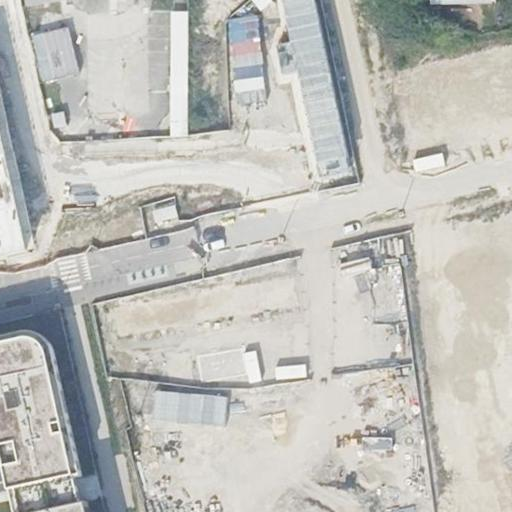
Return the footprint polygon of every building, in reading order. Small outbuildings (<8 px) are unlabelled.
[(117,0),(118,9),(91,10),(92,121),(152,120),(150,0),(117,0)] [(191,134),(190,9),(175,9),(175,33),(176,33),(176,134),(191,134)] [(72,25),(35,34),(46,80),(83,71),(72,25)] [(511,43),(397,63),(409,139),(511,122),(511,43)] [(0,266),(36,258),(0,96),(0,266)] [(456,247),(511,235),(511,231),(510,222),(511,221),(511,210),(451,222),(456,247)] [(451,457),(511,449),(511,268),(499,270),(498,256),(480,258),(484,287),(448,292),(450,308),(433,310),(451,457)] [(295,260),(113,294),(121,337),(152,331),(303,303),(295,260)] [(0,334),(0,470),(4,490),(6,498),(7,502),(8,511),(88,511),(86,501),(50,342),(46,334),(40,329),(27,328),(0,334)] [(196,353),(203,383),(251,372),(243,341),(196,353)] [(140,433),(171,426),(162,389),(131,396),(140,433)]
